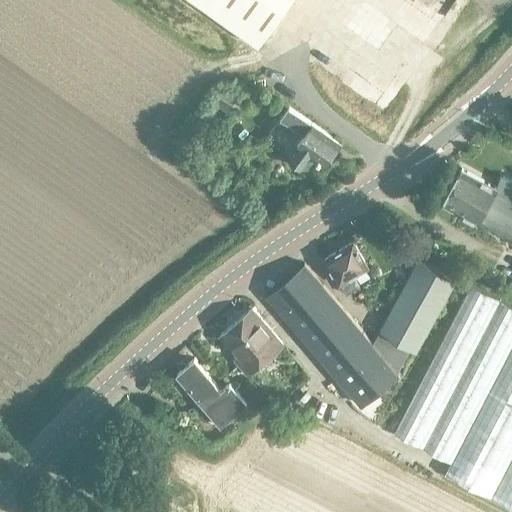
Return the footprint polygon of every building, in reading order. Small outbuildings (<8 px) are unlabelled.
[(196,0),(259,44),(265,36),(290,0),(196,0)] [(235,99),(222,90),(214,103),(227,111),(235,99)] [(280,118),(288,123),(303,134),(289,156),(291,158),(291,161),(292,164),(295,166),(298,166),(301,165),(303,166),(312,155),(325,165),(341,143),(296,112),(289,106),(280,118)] [(460,167),(443,199),(479,219),(483,212),(504,222),(507,216),(511,218),(511,199),(511,198),(511,183),(502,178),(498,187),(460,167)] [(346,292),(355,287),(359,285),(355,277),(368,268),(353,242),(324,259),(340,286),(341,285),(346,292)] [(456,279),(419,259),(380,329),(410,346),(417,349),(456,279)] [(362,405),(400,373),(305,262),(267,295),(362,405)] [(511,304),(472,284),(395,432),(451,461),(446,472),(511,505),(511,304)] [(248,375),(283,344),(284,343),(252,306),(219,335),(238,356),(234,359),(248,375)] [(234,412),(239,418),(239,419),(252,408),(250,405),(240,393),(230,381),(221,388),(195,358),(177,372),(178,373),(170,381),(183,394),(191,388),(221,424),(234,412)] [(249,385),(240,393),(250,405),(260,397),(249,385)] [(156,511),(130,499),(123,511),(156,511)]
